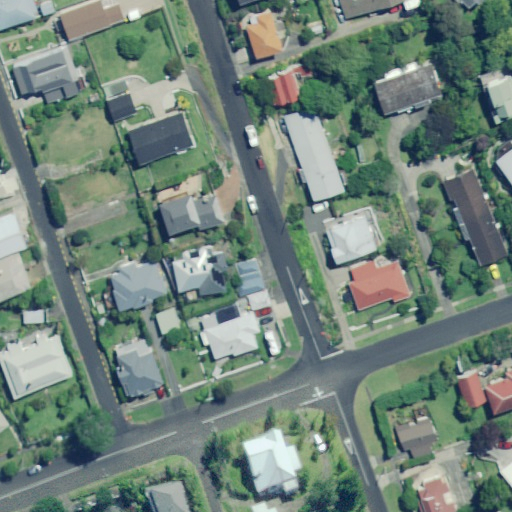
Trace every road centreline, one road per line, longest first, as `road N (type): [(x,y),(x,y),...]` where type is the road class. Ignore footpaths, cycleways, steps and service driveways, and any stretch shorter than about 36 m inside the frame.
road 1 (residential): [(198,0),(327,377)]
road 2 (residential): [(0,100),(124,450)]
road 3 (residential): [(327,377),(511,311)]
road 4 (residential): [(186,427),(327,377)]
road 5 (residential): [(327,377),(377,511)]
road 6 (residential): [(0,498),(124,450)]
